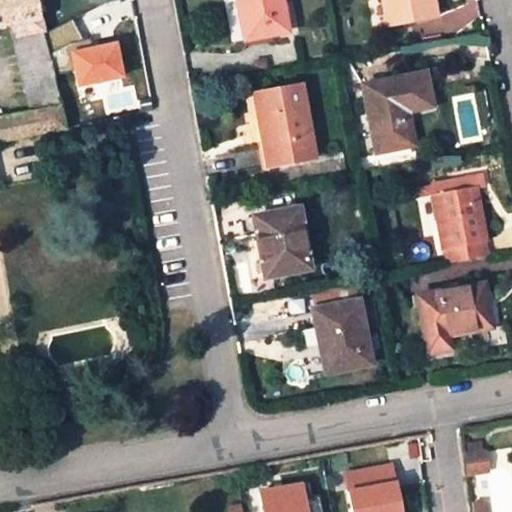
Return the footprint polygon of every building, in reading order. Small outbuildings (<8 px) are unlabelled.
[(33,0),(0,0),(0,24),(13,22),(16,35),(41,28),(33,0)] [(286,30),(283,14),(282,6),(280,0),(236,0),(243,38),(286,30)] [(384,0),(389,25),(435,16),(432,0),(384,0)] [(290,4),(282,6),(283,14),(291,13),(290,4)] [(53,42),(79,41),(78,26),(52,26),(53,42)] [(41,28),(16,35),(11,36),(29,107),(60,101),(41,28)] [(119,42),(73,51),(79,84),(125,76),(119,42)] [(423,72),(361,84),(374,151),(411,143),(406,112),(431,106),(423,72)] [(300,87),(253,95),(265,165),(312,157),(300,87)] [(0,141),(67,128),(61,103),(0,117),(0,141)] [(419,198),(432,195),(463,188),(461,176),(416,186),(419,198)] [(474,186),(463,188),(432,195),(444,262),(488,254),(474,186)] [(431,198),(419,199),(424,238),(435,237),(431,198)] [(295,210),(251,218),(261,276),(306,267),(295,210)] [(480,284),(417,295),(426,351),(448,348),(446,335),(487,327),(480,284)] [(354,298),(310,308),(323,373),(366,364),(354,298)] [(484,449),(465,452),(468,473),(487,470),(484,449)] [(397,511),(390,466),(344,473),(350,511),(397,511)] [(319,511),(315,482),(307,483),(305,469),(256,477),(261,511),(319,511)] [(482,511),(481,500),(471,502),(472,511),(482,511)]
